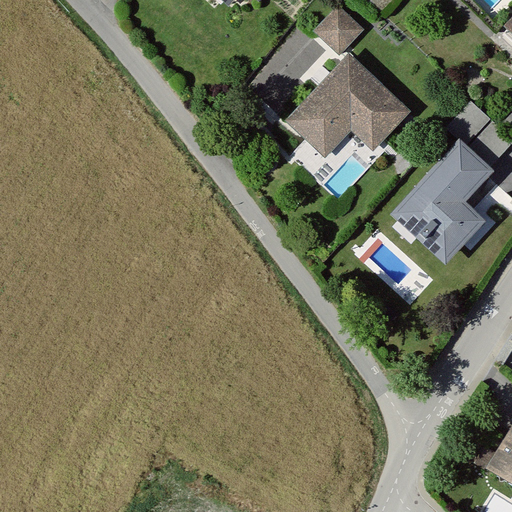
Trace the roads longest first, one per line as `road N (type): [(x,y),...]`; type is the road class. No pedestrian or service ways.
road 1 (residential): [(81,0),(417,437)]
road 2 (residential): [(511,289),(417,437)]
